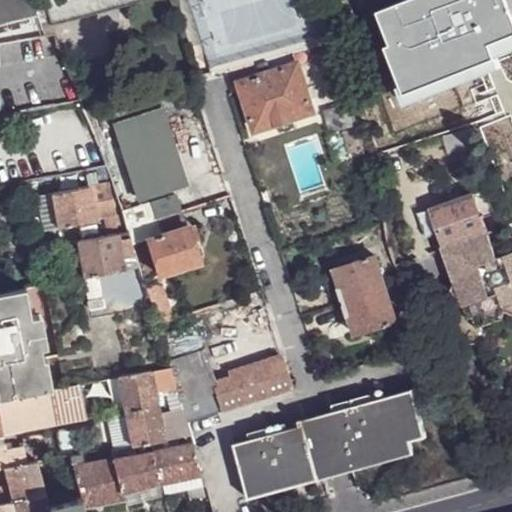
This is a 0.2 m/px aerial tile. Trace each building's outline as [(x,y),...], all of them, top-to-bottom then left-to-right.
[(0,0),(0,46),(46,37),(40,15),(40,13),(48,11),(51,23),(130,0),(0,0)] [(344,0),(352,23),(418,0),(344,0)] [(511,0),(439,0),(379,23),(390,57),(384,62),(404,108),(494,74),(489,58),(511,49),(511,0)] [(315,63),(340,57),(337,44),(311,50),(315,63)] [(298,67),(294,55),(264,63),(268,76),(243,84),(259,132),(279,126),(296,120),(317,113),(302,66),(298,67)] [(143,201),(186,187),(157,94),(114,108),(143,201)] [(354,156),(368,153),(355,107),(329,114),(334,133),(347,130),(354,156)] [(299,128),(296,120),(279,126),(282,133),(299,128)] [(54,193),(61,228),(99,221),(92,186),(54,193)] [(47,231),(61,228),(54,193),(41,196),(47,231)] [(511,253),(501,257),(477,193),(433,210),(459,284),(455,292),(456,296),(464,300),(471,321),(476,320),(480,331),(505,321),(507,314),(511,315),(511,253)] [(177,195),(126,212),(129,222),(132,231),(183,213),(177,195)] [(132,235),(132,231),(129,222),(115,225),(117,229),(111,230),(112,238),(132,235)] [(196,244),(190,227),(151,240),(163,277),(204,264),(197,243),(196,244)] [(127,256),(138,255),(132,235),(112,238),(81,244),(86,279),(103,276),(127,272),(130,272),(127,256)] [(130,272),(142,269),(138,255),(127,256),(130,272)] [(347,302),(388,289),(378,257),(344,268),(348,283),(342,285),(347,302)] [(337,270),(342,285),(348,283),(344,268),(337,270)] [(396,287),(406,283),(403,275),(393,279),(396,287)] [(108,308),(103,276),(86,279),(94,310),(108,308)] [(391,296),(409,290),(406,283),(396,287),(388,289),(391,296)] [(391,296),(388,289),(347,302),(354,321),(360,319),(365,334),(399,323),(391,296)] [(47,360),(46,356),(44,348),(39,322),(38,316),(34,317),(29,290),(0,294),(0,399),(56,391),(50,359),(47,360)] [(45,315),(38,316),(39,322),(44,348),(51,347),(45,315)] [(359,336),(365,334),(360,319),(354,321),(359,336)] [(176,385),(181,403),(184,412),(187,423),(223,411),(216,391),(215,391),(198,332),(164,342),(172,371),(176,385)] [(295,387),(284,354),(229,372),(233,385),(216,391),(223,411),(295,387)] [(153,374),(122,379),(129,411),(162,405),(159,387),(176,385),(172,371),(153,374)] [(122,379),(107,382),(114,413),(129,411),(122,379)] [(0,433),(5,433),(89,418),(83,386),(56,391),(0,399),(0,433)] [(335,412),(354,468),(417,451),(414,443),(431,439),(417,390),(335,412)] [(164,415),(162,405),(129,411),(135,446),(151,443),(174,439),(184,438),(191,437),(187,423),(184,412),(164,415)] [(135,446),(129,411),(114,413),(120,449),(130,447),(135,446)] [(320,416),(306,419),(324,475),(339,471),(352,468),(354,468),(335,412),(320,416)] [(324,475),(306,419),(301,420),(302,426),(236,444),(251,501),(324,481),(322,476),(324,475)] [(206,486),(203,475),(203,473),(202,473),(191,437),(184,438),(185,447),(175,449),(174,439),(151,443),(154,453),(162,483),(189,477),(198,475),(201,486),(206,486)] [(0,469),(7,468),(28,464),(26,448),(8,451),(7,443),(0,444),(0,469)] [(132,456),(130,447),(120,449),(113,450),(115,460),(124,492),(162,483),(154,453),(132,456)] [(83,465),(81,455),(74,457),(85,496),(88,508),(126,499),(124,492),(115,460),(87,464),(83,465)] [(0,504),(14,503),(48,496),(39,463),(28,464),(7,468),(11,486),(0,487),(0,504)] [(52,511),(51,505),(48,496),(14,503),(16,511),(52,511)] [(89,511),(88,508),(85,496),(51,505),(52,511),(89,511)] [(253,511),(251,501),(214,511),(253,511)] [(0,511),(16,511),(14,503),(0,504),(0,511)]
